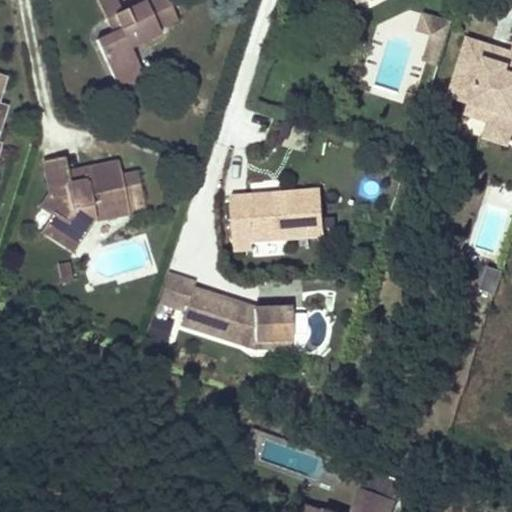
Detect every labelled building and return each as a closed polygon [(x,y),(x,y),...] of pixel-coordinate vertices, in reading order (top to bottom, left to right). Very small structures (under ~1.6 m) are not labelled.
[(159,31),(169,27),(178,23),(167,0),(149,0),(122,12),(114,16),(121,31),(114,34),(97,42),(111,74),(121,95),(147,84),(137,62),(131,50),(162,36),(159,31)] [(116,0),(98,0),(114,34),(121,31),(114,16),(122,12),(116,0)] [(446,38),(452,21),(423,12),(418,28),(432,33),(446,38)] [(438,64),(446,38),(432,33),(424,59),(438,64)] [(511,52),(468,38),(452,88),(472,95),(470,102),(493,109),(489,121),(511,128),(511,127),(511,52)] [(472,95),(452,88),(449,95),(470,102),(472,95)] [(493,109),(470,102),(466,113),(489,121),(493,109)] [(511,128),(489,121),(484,137),(507,144),(511,128)] [(93,221),(109,218),(126,215),(116,165),(83,171),(86,185),(69,187),(63,160),(44,164),(51,195),(42,208),(51,214),(40,231),(72,251),(93,221)] [(232,195),(236,254),(256,252),(255,240),(324,234),(320,188),(232,195)] [(67,257),(53,261),(58,280),(73,276),(67,257)] [(167,274),(158,303),(185,311),(180,326),(253,349),(255,341),(293,338),(290,306),(257,309),(245,310),(236,307),(237,303),(193,288),(195,283),(167,274)] [(293,338),(255,341),(253,349),(293,346),(293,338)] [(324,511),(314,511),(304,508),(302,511),(388,511),(392,503),(359,491),(351,511),(326,511),(325,511),(324,511)]
